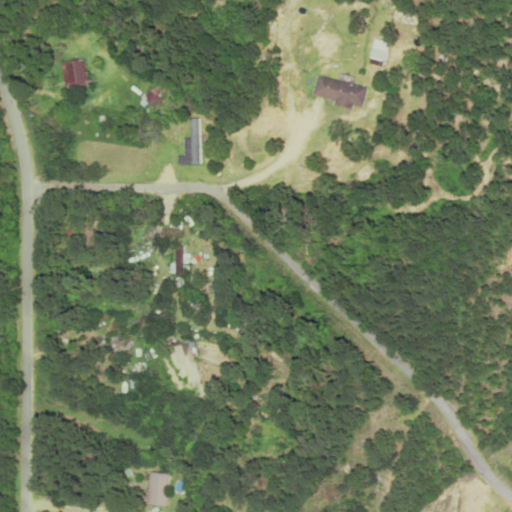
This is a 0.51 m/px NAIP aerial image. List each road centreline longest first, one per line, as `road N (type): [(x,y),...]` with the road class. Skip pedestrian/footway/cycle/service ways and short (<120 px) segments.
road 1 (residential): [(27,188),(182,185),(225,195),(406,368),(511,494)]
road 2 (residential): [(31,511),(30,227),(9,98)]
